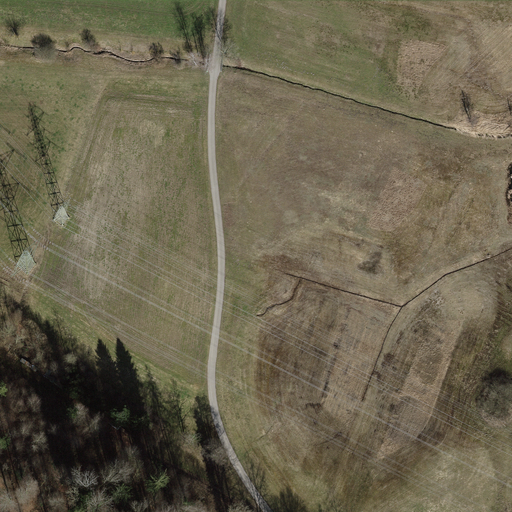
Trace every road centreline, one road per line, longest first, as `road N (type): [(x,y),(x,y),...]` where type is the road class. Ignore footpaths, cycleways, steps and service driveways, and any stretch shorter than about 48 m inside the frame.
road 1 (unclassified): [(222,0),(211,117),(221,258),(212,400),(229,450),(269,511)]
road 2 (track): [(259,499),(238,501),(152,454),(0,352)]
